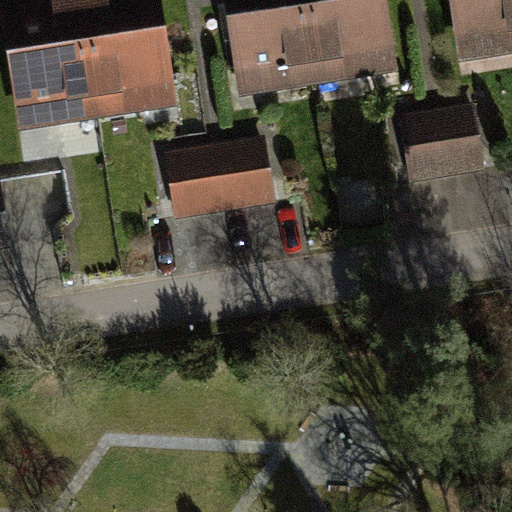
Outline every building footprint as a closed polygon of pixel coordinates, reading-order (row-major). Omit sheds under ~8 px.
[(0,0),(0,18),(19,128),(175,101),(157,0),(0,0)] [(223,0),(239,95),(393,69),(380,0),(223,0)] [(511,0),(450,0),(460,62),(511,53),(511,0)] [(486,167),(474,102),(402,115),(413,180),(486,167)] [(264,134),(166,149),(177,217),(275,202),(264,134)] [(4,179),(0,179),(0,249),(14,248),(4,179)]
